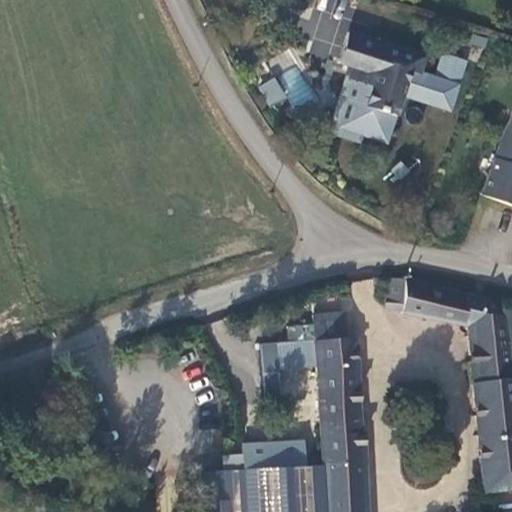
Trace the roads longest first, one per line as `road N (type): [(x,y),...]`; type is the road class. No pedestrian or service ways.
road 1 (unclassified): [(176,0),(276,171),(357,255),(412,248),(511,277)]
road 2 (unknown): [(410,501),(383,380),(405,359),(431,360),(453,390),(470,480),(464,496),(428,503)]
road 3 (track): [(0,467),(157,511)]
